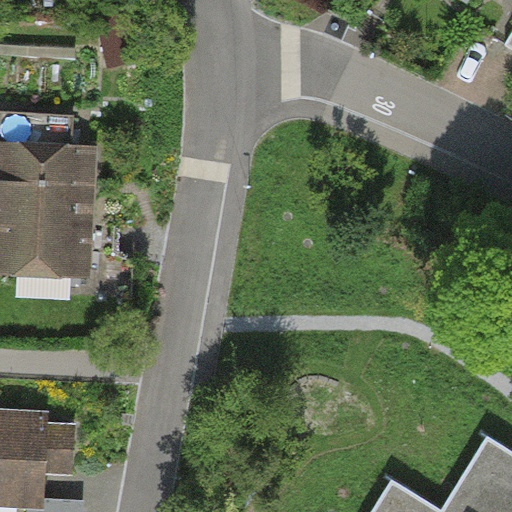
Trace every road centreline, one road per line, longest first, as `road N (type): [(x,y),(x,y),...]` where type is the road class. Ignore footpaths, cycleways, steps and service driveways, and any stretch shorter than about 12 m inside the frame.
road 1 (residential): [(208,70),(179,374),(146,511)]
road 2 (residential): [(208,70),(332,74),(511,164)]
